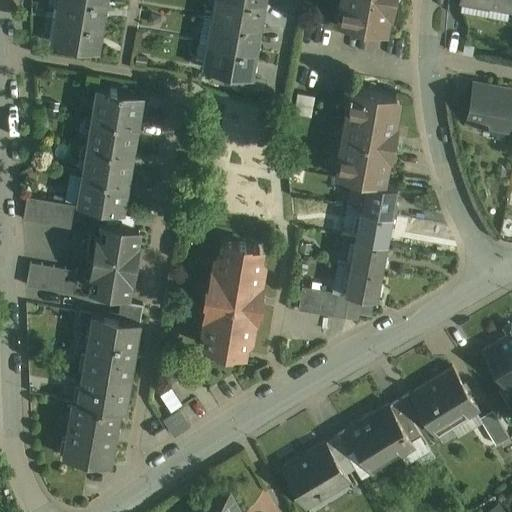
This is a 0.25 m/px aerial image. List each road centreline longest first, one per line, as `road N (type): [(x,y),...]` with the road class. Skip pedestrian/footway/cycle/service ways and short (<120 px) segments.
road 1 (residential): [(39,511),(21,474),(16,436),(0,77)]
road 2 (residential): [(239,424),(493,275)]
road 3 (residential): [(493,275),(460,210),(437,136),(429,74),(433,0)]
road 4 (residential): [(239,424),(109,511)]
